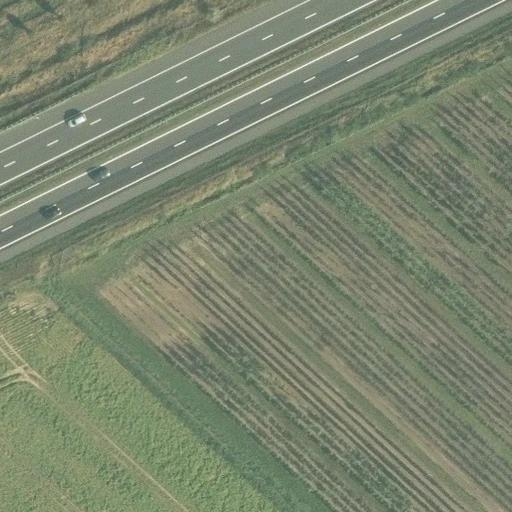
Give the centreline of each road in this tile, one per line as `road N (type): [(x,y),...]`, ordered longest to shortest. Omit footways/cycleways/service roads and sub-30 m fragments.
road 1 (motorway): [(0,228),(464,0)]
road 2 (motorway): [(340,0),(0,167)]
